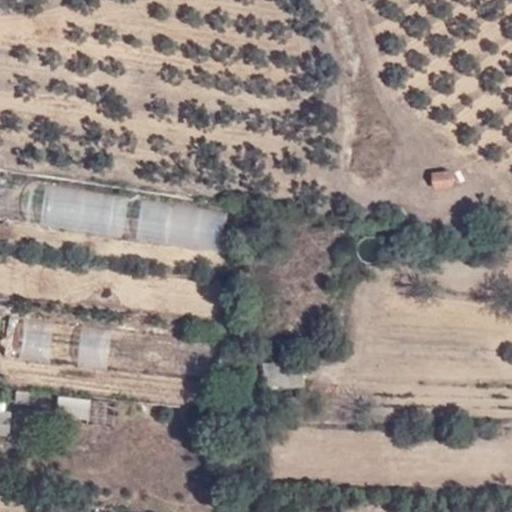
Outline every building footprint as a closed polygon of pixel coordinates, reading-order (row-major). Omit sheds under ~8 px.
[(448,166),(422,168),(423,186),(425,185),(449,183),(448,166)] [(16,227),(222,247),(226,207),(0,184),(0,215),(17,217),(16,227)] [(198,277),(0,253),(0,294),(193,318),(198,277)] [(216,337),(4,310),(0,344),(0,376),(146,395),(150,371),(211,379),(216,337)] [(296,356),(257,359),(258,383),(298,380),(296,356)] [(24,387),(11,386),(10,397),(23,398),(24,387)] [(85,394),(53,390),(50,411),(82,414),(85,394)]
